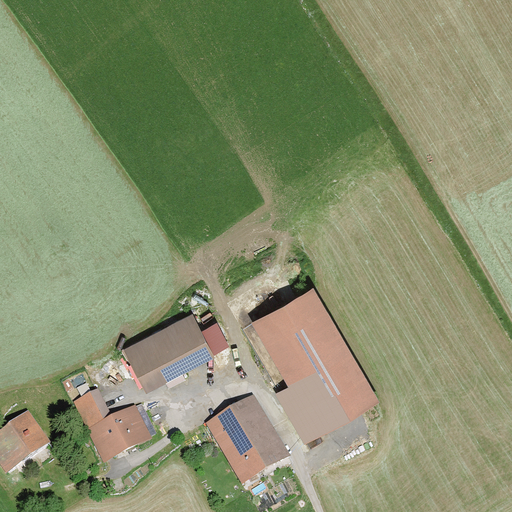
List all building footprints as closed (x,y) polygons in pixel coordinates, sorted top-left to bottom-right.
[(307,444),(382,401),(318,289),(256,324),(291,386),(278,394),(307,444)] [(147,394),(216,359),(193,315),(124,350),(147,394)] [(83,397),(93,393),(89,383),(79,386),(83,397)] [(115,421),(101,393),(75,406),(106,466),(155,441),(139,409),(115,421)] [(292,462),(256,400),(206,429),(243,491),(292,462)] [(30,415),(0,434),(0,466),(8,478),(52,448),(30,415)]
